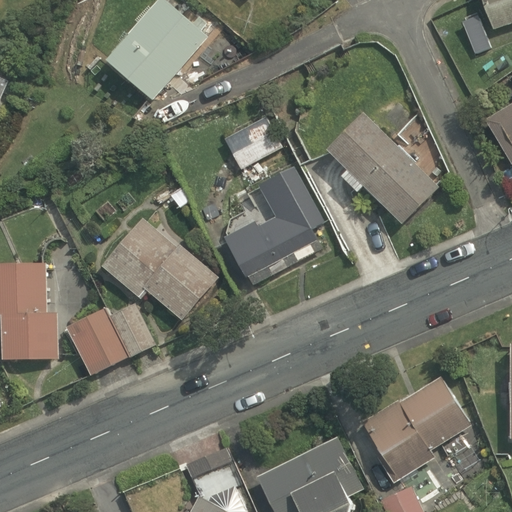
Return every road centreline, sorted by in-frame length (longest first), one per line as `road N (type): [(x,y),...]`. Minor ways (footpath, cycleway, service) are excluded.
road 1 (tertiary): [(505,258),(0,478)]
road 2 (residential): [(505,258),(395,3)]
